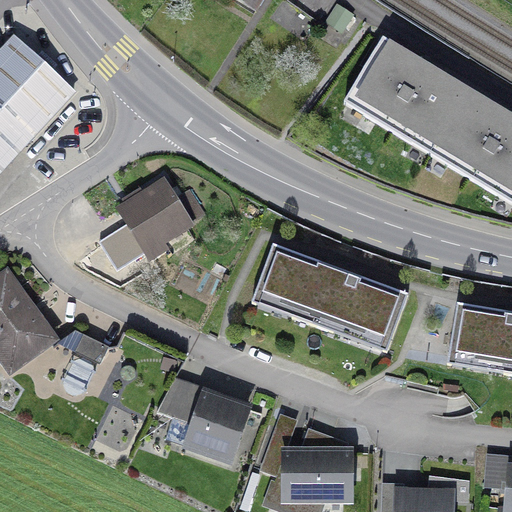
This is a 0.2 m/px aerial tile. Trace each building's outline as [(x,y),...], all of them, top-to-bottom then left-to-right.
[(354,15),(339,7),(331,20),(346,29),(354,15)] [(0,183),(80,97),(17,39),(0,57),(0,183)] [(473,94),(384,39),(346,107),(435,158),(473,94)] [(511,116),(473,94),(435,158),(511,203),(511,116)] [(193,231),(165,181),(113,211),(142,260),(193,231)] [(403,297),(276,250),(257,301),(384,348),(403,297)] [(56,346),(4,270),(0,273),(0,364),(9,379),(56,346)] [(511,317),(461,309),(453,359),(511,369),(511,317)] [(72,354),(60,380),(88,392),(109,345),(71,329),(62,350),(72,354)] [(255,410),(171,379),(157,415),(193,428),(186,449),(234,466),(255,410)] [(356,450),(281,451),(281,508),(357,507),(356,450)] [(464,511),(465,496),(402,494),(401,511),(464,511)]
